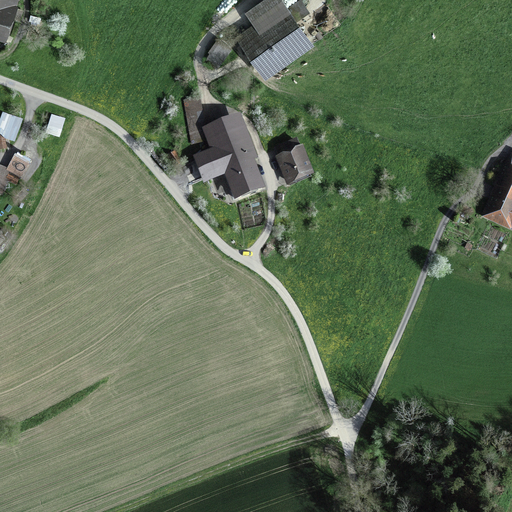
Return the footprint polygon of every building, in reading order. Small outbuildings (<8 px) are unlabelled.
[(0,0),(0,32),(6,34),(16,5),(13,5),(14,0),(0,0)] [(260,28),(243,40),(263,69),(307,38),(280,0),(269,0),(250,14),(260,28)] [(226,63),(236,51),(219,39),(210,52),(226,63)] [(192,144),(204,141),(197,100),(185,102),(192,144)] [(259,187),(249,162),(236,131),(234,124),(226,128),(224,123),(211,128),(220,151),(200,159),(208,178),(228,170),(238,195),(259,187)] [(276,149),(289,182),(310,174),(297,141),(276,149)] [(29,163),(17,157),(10,172),(21,178),(29,163)] [(511,165),(490,214),(511,224),(511,165)] [(8,173),(0,170),(0,186),(4,188),(8,173)]
